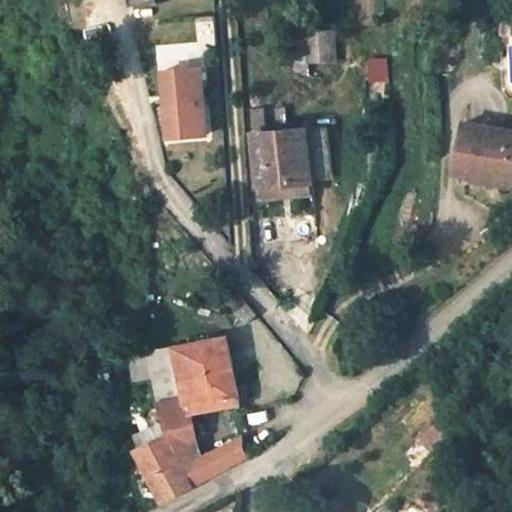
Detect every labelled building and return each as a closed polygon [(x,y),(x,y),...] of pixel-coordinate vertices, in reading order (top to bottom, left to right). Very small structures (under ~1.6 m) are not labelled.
[(511,20),(484,25),(485,36),(511,31),(511,20)] [(307,63),(338,62),(336,31),(305,33),(307,63)] [(388,83),(389,57),(369,57),(368,83),(388,83)] [(211,58),(183,60),(188,127),(217,125),(211,58)] [(346,174),(343,124),(270,129),(273,178),(346,174)] [(483,174),(511,174),(511,129),(463,129),(462,182),(482,186),(483,174)] [(511,174),(483,174),(482,186),(511,186),(511,174)] [(434,299),(420,283),(394,303),(406,320),(434,299)] [(245,324),(258,317),(245,294),(231,302),(245,324)] [(240,405),(225,335),(172,344),(182,395),(188,413),(240,405)] [(154,402),(182,395),(172,344),(144,349),(154,402)] [(242,435),(200,454),(188,413),(182,395),(154,402),(164,433),(131,449),(159,505),(207,479),(245,457),(242,435)] [(434,454),(448,436),(431,424),(418,442),(434,454)]
